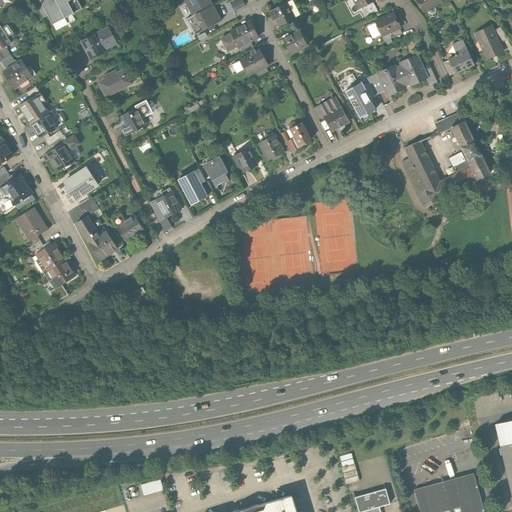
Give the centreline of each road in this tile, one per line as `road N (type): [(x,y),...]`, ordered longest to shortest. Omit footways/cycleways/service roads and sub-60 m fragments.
road 1 (trunk): [(511,336),(181,415),(0,426)]
road 2 (residential): [(98,285),(238,199),(451,95)]
road 3 (trunk): [(128,445),(246,426),(511,360)]
road 4 (residential): [(0,98),(98,285)]
road 5 (trunk): [(0,470),(128,445)]
road 6 (trunk): [(0,449),(128,445)]
